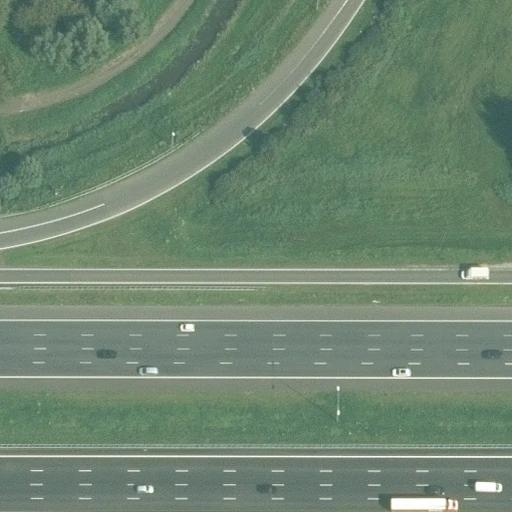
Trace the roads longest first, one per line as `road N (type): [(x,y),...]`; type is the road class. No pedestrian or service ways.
road 1 (motorway): [(511,347),(0,344)]
road 2 (motorway): [(0,485),(511,486)]
road 3 (motorway): [(511,278),(0,278)]
road 4 (motorway): [(347,0),(224,138),(100,214),(0,241)]
road 5 (track): [(185,0),(142,49),(95,83),(0,110)]
